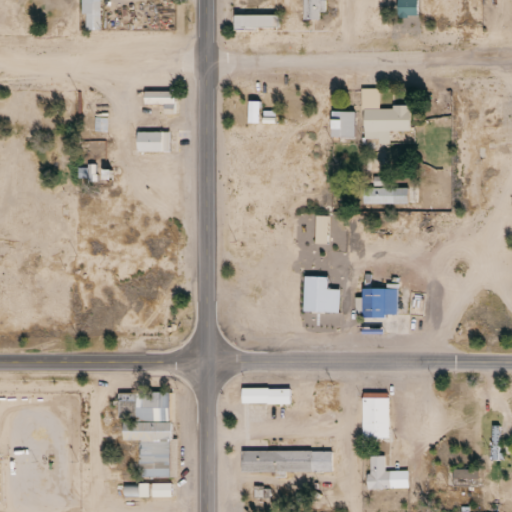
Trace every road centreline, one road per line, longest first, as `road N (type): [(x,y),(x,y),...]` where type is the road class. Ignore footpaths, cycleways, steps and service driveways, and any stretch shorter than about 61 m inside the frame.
road 1 (tertiary): [(209,362),(202,0)]
road 2 (residential): [(511,58),(202,56)]
road 3 (tertiary): [(209,362),(511,364)]
road 4 (tertiary): [(0,363),(209,362)]
road 5 (residential): [(202,56),(0,53)]
road 6 (tertiary): [(206,511),(209,362)]
